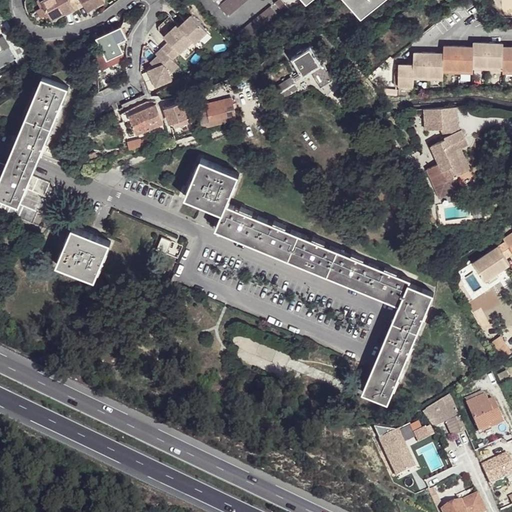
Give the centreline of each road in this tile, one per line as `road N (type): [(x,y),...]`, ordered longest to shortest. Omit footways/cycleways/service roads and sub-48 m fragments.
road 1 (motorway): [(319,511),(0,360)]
road 2 (motorway): [(0,393),(245,511)]
road 3 (residential): [(127,0),(92,25),(58,35),(25,23),(17,0)]
